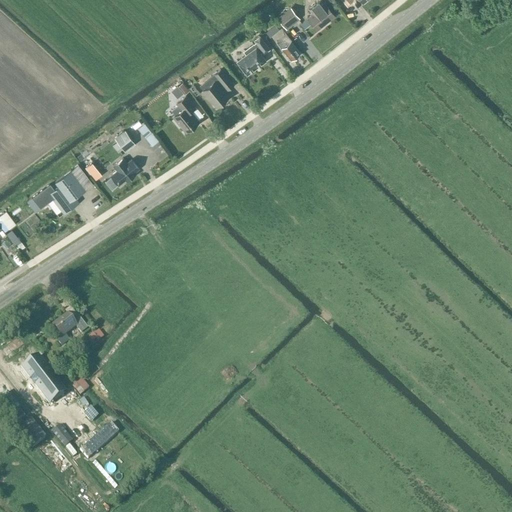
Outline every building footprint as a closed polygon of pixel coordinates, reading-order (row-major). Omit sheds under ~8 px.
[(307,18),(301,23),(305,28),(311,23),(316,30),(334,16),(321,0),(318,0),(309,8),(313,14),(307,18)] [(277,18),(285,28),(298,17),(290,8),(277,18)] [(276,42),(291,60),(300,53),(290,41),(291,41),(286,34),(276,42)] [(245,54),(235,62),(245,75),(264,61),(260,55),(268,49),(259,36),(253,40),(255,42),(243,51),(245,54)] [(301,54),(307,63),(312,59),(306,50),(301,54)] [(291,72),(277,53),(271,57),(286,76),(291,72)] [(223,92),(233,85),(220,69),(211,77),(214,81),(203,90),(216,107),(228,97),(223,92)] [(183,95),(188,91),(182,85),(177,88),(182,94),(183,95)] [(176,99),(182,94),(177,88),(176,87),(170,92),(176,99)] [(173,116),(186,132),(198,121),(190,111),(195,107),(185,96),(176,103),(181,110),(173,116)] [(138,129),(144,137),(151,132),(145,124),(138,129)] [(135,143),(125,129),(114,138),(124,152),(135,143)] [(162,138),(155,144),(164,154),(171,149),(162,138)] [(91,145),(81,148),(87,163),(96,159),(91,145)] [(111,176),(105,181),(111,189),(118,184),(118,185),(124,180),(124,181),(125,180),(126,181),(135,174),(134,172),(139,168),(131,159),(127,163),(123,158),(113,166),(117,171),(111,175),(111,176)] [(50,183),(33,197),(41,207),(52,199),(64,214),(78,202),(74,197),(93,183),(78,164),(55,182),(58,186),(54,189),(50,183)] [(101,176),(92,164),(85,170),(95,181),(101,176)] [(22,242),(30,255),(34,253),(27,240),(22,242)] [(87,329),(77,316),(71,320),(67,315),(52,326),(61,338),(75,327),(81,334),(87,329)] [(50,374),(28,345),(12,357),(35,386),(50,374)] [(73,406),(92,424),(100,415),(89,405),(99,395),(91,388),(73,406)] [(20,408),(7,392),(0,397),(0,409),(7,418),(8,417),(13,425),(25,416),(19,409),(20,408)] [(46,437),(30,418),(16,430),(32,449),(46,437)] [(118,431),(110,422),(84,447),(92,456),(118,431)] [(48,449),(55,446),(51,440),(45,443),(48,449)] [(56,457),(66,465),(69,461),(59,453),(56,457)] [(115,477),(110,480),(115,488),(120,485),(115,477)]
